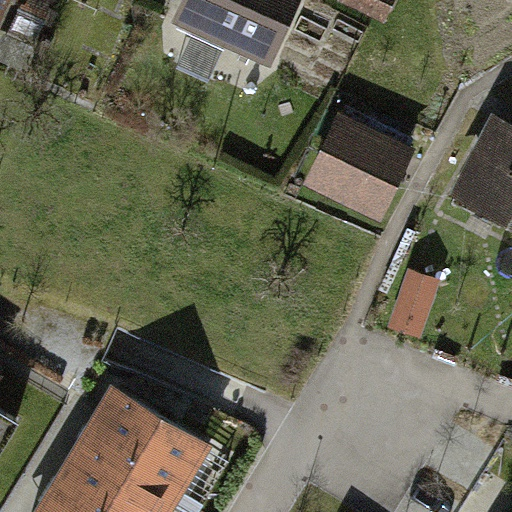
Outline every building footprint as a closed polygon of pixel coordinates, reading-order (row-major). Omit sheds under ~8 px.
[(180,0),(173,17),(270,59),(296,0),(180,0)] [(388,0),(337,0),(377,21),(388,0)] [(46,19),(16,6),(5,34),(35,46),(46,19)] [(335,104),(301,177),(378,212),(411,139),(335,104)] [(511,120),(493,111),(452,193),(511,223),(511,120)] [(0,457),(23,419),(0,405),(0,384),(7,373),(0,368),(0,457)] [(193,511),(229,452),(115,384),(38,511),(193,511)]
